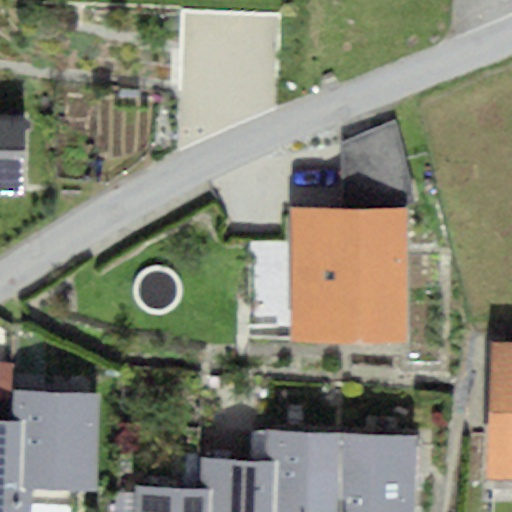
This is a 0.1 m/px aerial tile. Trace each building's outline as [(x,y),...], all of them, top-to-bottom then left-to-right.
[(22,117),(0,117),(0,195),(21,195),(22,117)] [(394,121),(339,142),(340,207),(407,207),(417,207),(394,121)] [(340,207),(288,207),(291,342),(407,342),(407,207),(340,207)] [(511,342),(490,342),(486,478),(492,478),(511,478),(511,342)] [(0,511),(85,511),(86,494),(98,494),(100,396),(15,393),(14,423),(0,422),(0,511)] [(202,491),(137,488),(137,495),(113,494),(111,511),(413,511),(416,438),(268,433),(267,463),(203,461),(202,491)] [(511,511),(511,478),(492,478),(490,511),(511,511)] [(111,511),(113,494),(98,494),(86,494),(85,511),(111,511)]
